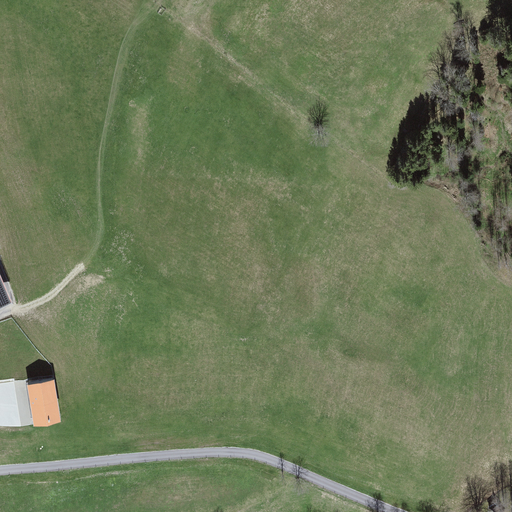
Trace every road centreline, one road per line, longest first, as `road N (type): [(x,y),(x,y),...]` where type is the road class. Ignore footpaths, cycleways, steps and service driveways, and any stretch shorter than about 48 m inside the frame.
road 1 (unclassified): [(389,511),(286,466),(168,455)]
road 2 (track): [(168,455),(0,471)]
